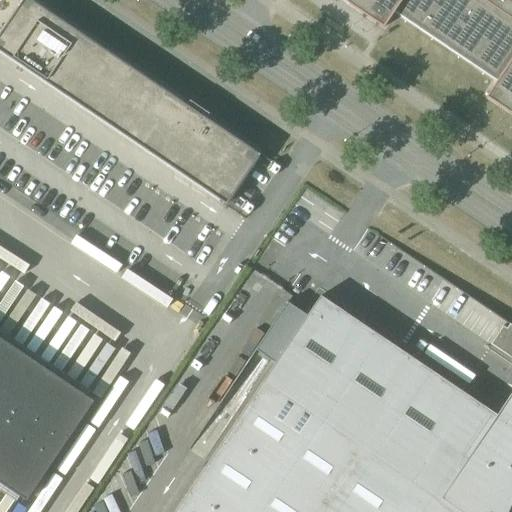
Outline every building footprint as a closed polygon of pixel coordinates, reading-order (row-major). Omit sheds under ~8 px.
[(151,155),(173,170),(174,168),(225,201),(256,156),(241,146),(242,144),(206,119),(209,115),(189,101),(186,106),(29,0),(22,0),(5,26),(4,28),(0,33),(0,52),(143,150),(142,151),(143,152),(144,150),(150,154),(149,156),(151,155)] [(394,13),(423,33),(497,83),(488,96),(485,94),(484,96),(511,114),(511,0),(341,0),(379,26),(383,29),(394,13)] [(509,325),(500,320),(499,321),(438,280),(424,301),(486,342),(496,327),(500,330),(503,326),(506,329),(509,325)] [(507,511),(511,503),(511,392),(496,416),(320,297),(307,316),(287,303),(254,351),(275,364),(174,511),(507,511)] [(511,325),(510,324),(509,325),(506,329),(503,326),(500,330),(490,345),(511,359),(511,325)] [(0,338),(0,483),(26,501),(93,402),(0,338)]
